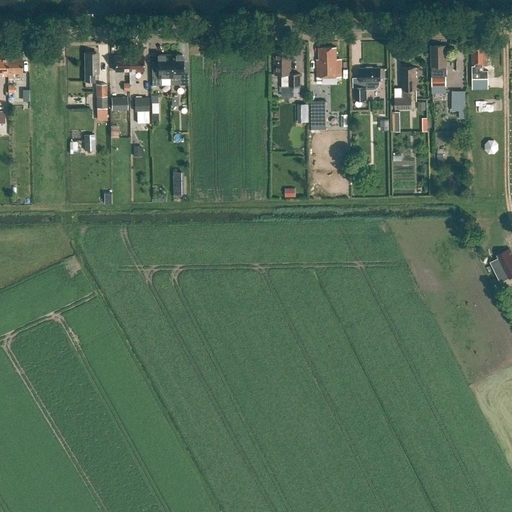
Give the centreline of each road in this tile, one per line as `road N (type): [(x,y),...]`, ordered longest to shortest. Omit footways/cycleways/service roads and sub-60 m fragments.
road 1 (unclassified): [(0,34),(511,25)]
road 2 (unknown): [(505,25),(511,224)]
